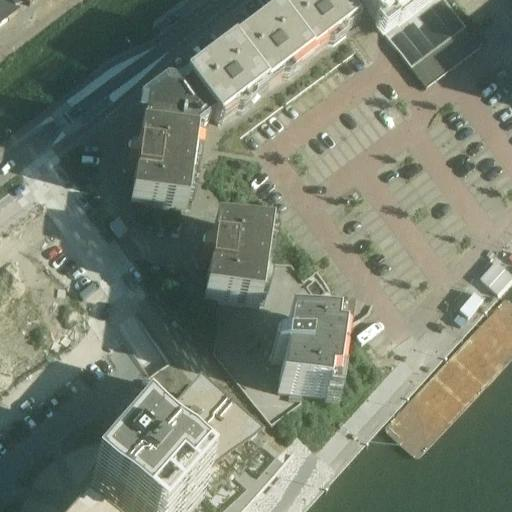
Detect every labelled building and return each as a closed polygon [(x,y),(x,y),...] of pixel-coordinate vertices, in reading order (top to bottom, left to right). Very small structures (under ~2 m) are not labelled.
[(0,0),(12,5),(13,7),(23,0),(29,8),(40,0),(0,0)] [(339,0),(293,0),(276,13),(310,58),(357,23),(339,0)] [(377,29),(396,54),(410,72),(419,65),(428,59),(437,52),(446,45),(455,38),(464,31),(440,0),(353,0),(376,29),(377,29)] [(0,28),(17,15),(0,7),(0,28)] [(310,58),(276,13),(230,48),(263,93),(310,58)] [(464,31),(455,38),(470,58),(479,51),(464,31)] [(455,38),(446,45),(461,65),(470,58),(455,38)] [(437,52),(452,72),(461,65),(446,45),(437,52)] [(188,90),(212,122),(217,128),(263,93),(230,48),(183,83),(185,87),(188,90)] [(452,72),(437,52),(428,59),(443,79),(452,72)] [(428,59),(419,65),(434,85),(443,79),(428,59)] [(419,65),(410,72),(425,92),(433,86),(434,85),(419,65)] [(192,137),(212,122),(188,90),(177,98),(166,96),(146,112),(142,135),(192,142),(192,137)] [(194,142),(192,142),(142,135),(138,135),(134,165),(126,164),(123,167),(122,172),(125,176),(133,177),(129,207),(185,214),(194,142)] [(109,228),(108,228),(117,240),(118,240),(121,238),(126,234),(117,222),(111,226),(109,228)] [(195,269),(197,272),(206,273),(202,304),(258,311),(268,239),(212,232),(208,262),(199,260),(199,262),(196,264),(195,269)] [(45,233),(27,247),(51,278),(69,264),(45,233)] [(27,247),(11,259),(34,290),(51,278),(27,247)] [(11,259),(0,267),(0,278),(18,302),(34,290),(11,259)] [(0,278),(0,312),(2,315),(18,302),(0,278)] [(90,295),(83,300),(90,309),(97,303),(90,295)] [(54,309),(47,314),(53,323),(60,318),(54,309)] [(60,318),(53,323),(60,331),(67,326),(60,318)] [(269,359),(268,364),(271,368),(280,370),(276,397),(288,399),(289,399),(300,401),(308,402),(332,405),(340,338),(341,336),(339,336),(312,332),(285,329),(282,357),(273,356),(269,359)] [(21,333),(14,339),(21,347),(28,342),(21,333)] [(28,342),(21,347),(27,356),(34,351),(28,342)] [(98,511),(97,511),(182,511),(187,506),(195,497),(200,501),(202,499),(209,491),(211,488),(214,490),(216,489),(213,486),(223,475),(227,479),(230,478),(229,477),(237,468),(239,467),(241,469),(243,467),(241,464),(250,454),(255,458),(257,456),(194,400),(192,402),(192,403),(183,414),(182,413),(180,415),(181,416),(171,427),(171,426),(169,428),(169,429),(160,439),(158,441),(158,442),(149,452),(148,452),(146,454),(138,447),(136,446),(87,501),(87,502),(98,511)]
